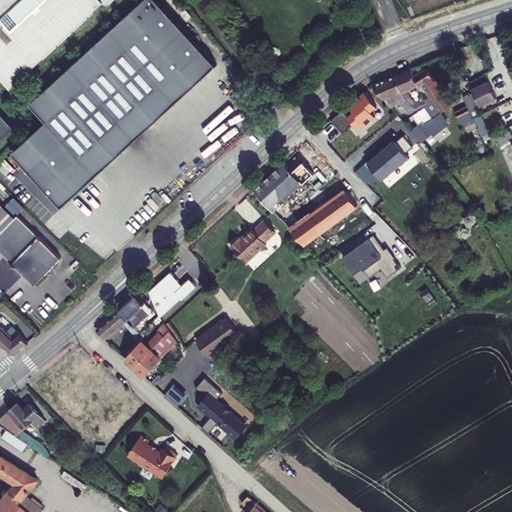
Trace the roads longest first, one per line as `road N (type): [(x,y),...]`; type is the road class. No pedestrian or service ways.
road 1 (secondary): [(511,10),(422,39),(355,72),(74,326)]
road 2 (unclassified): [(74,326),(284,511)]
